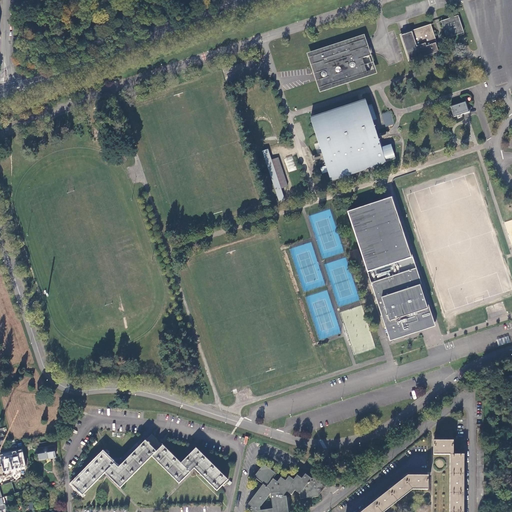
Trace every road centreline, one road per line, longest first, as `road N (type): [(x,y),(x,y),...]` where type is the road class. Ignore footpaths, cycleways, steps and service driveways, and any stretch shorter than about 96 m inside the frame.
road 1 (unclassified): [(0,233),(42,364),(56,382),(159,395),(308,443),(387,427),(474,364),(511,349)]
road 2 (unclassified): [(0,133),(379,0)]
road 3 (unclassified): [(318,511),(464,402),(472,511)]
road 4 (secondary): [(238,0),(31,79)]
road 5 (track): [(123,0),(4,68)]
